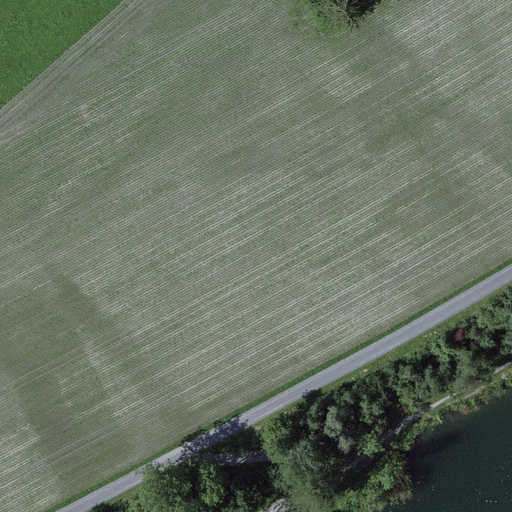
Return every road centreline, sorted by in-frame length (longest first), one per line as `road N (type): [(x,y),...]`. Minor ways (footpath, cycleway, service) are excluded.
road 1 (track): [(73,511),(511,276)]
road 2 (track): [(190,453),(224,460),(370,448)]
